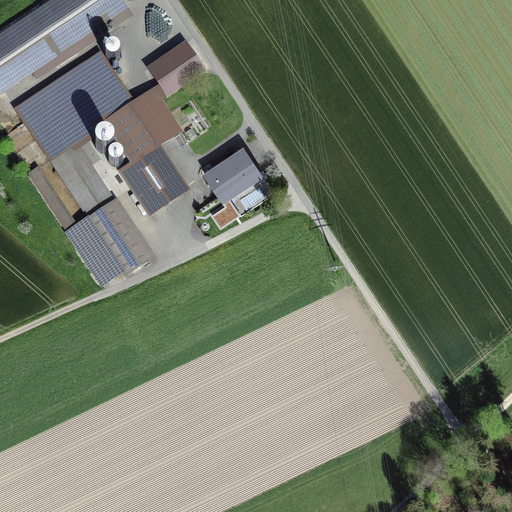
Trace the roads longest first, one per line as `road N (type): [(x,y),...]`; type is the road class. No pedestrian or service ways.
road 1 (unclassified): [(467,443),(169,0)]
road 2 (track): [(0,340),(303,198)]
road 3 (track): [(395,511),(511,398)]
